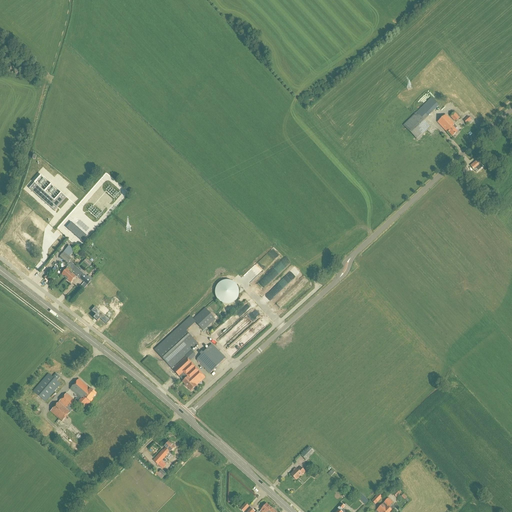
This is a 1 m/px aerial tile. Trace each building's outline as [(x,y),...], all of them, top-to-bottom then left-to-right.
[(431,98),(403,126),(418,140),(431,127),(424,120),(439,106),(431,98)] [(455,122),(459,118),(454,113),(450,117),(455,122)] [(458,132),(455,129),(457,127),(454,124),(446,115),(438,123),(446,132),(447,131),(452,137),(458,132)] [(474,171),(481,165),(477,160),(470,166),(474,171)] [(44,193),(33,184),(29,189),(54,211),(66,198),(62,194),(54,202),(44,193)] [(106,200),(110,197),(107,194),(100,202),(106,207),(109,203),(106,200)] [(86,236),(71,222),(66,227),(81,242),(86,236)] [(64,252),(60,257),(68,264),(70,262),(72,259),(69,257),(68,256),(72,251),(68,248),(64,252)] [(67,269),(62,275),(66,279),(76,268),(71,263),(68,266),(67,268),(68,268),(67,269)] [(76,268),(66,279),(71,283),(76,277),(77,278),(78,277),(82,272),(76,268)] [(275,288),(280,292),(299,274),(295,269),(275,288)] [(84,274),(80,279),(84,282),(87,285),(91,281),(84,274)] [(235,303),(238,301),(240,297),(241,293),(240,289),(238,285),(235,283),(232,281),(228,281),(224,281),(221,283),(218,286),(216,290),(216,294),(217,298),(219,301),(223,304),(227,305),(231,305),(235,303)] [(253,300),(237,316),(242,321),(258,305),(253,300)] [(110,320),(95,307),(91,311),(96,315),(93,318),(97,322),(100,319),(106,324),(110,320)] [(216,320),(205,308),(193,319),(191,317),(154,350),(183,381),(182,382),(191,391),(196,386),(205,378),(199,371),(190,361),(195,356),(194,355),(195,354),(192,351),(198,344),(186,332),(196,323),(203,331),(216,320)] [(246,328),(243,323),(236,327),(239,331),(246,328)] [(210,374),(226,358),(212,344),(197,359),(197,361),(210,374)] [(60,377),(56,373),(52,377),(48,374),(33,391),(45,402),(61,384),(57,381),(60,377)] [(75,400),(78,403),(79,403),(84,408),(90,402),(89,402),(96,394),(91,389),(90,389),(79,379),(70,389),(73,393),(78,397),(75,400)] [(78,403),(75,400),(70,396),(67,393),(50,412),(58,419),(55,423),(59,426),(78,403)] [(171,452),(175,448),(168,442),(164,447),(165,448),(163,451),(162,450),(153,461),(158,466),(167,455),(167,454),(170,451),(171,452)] [(306,461),(314,452),(309,447),(301,456),(306,461)] [(305,472),(300,467),(297,470),(296,469),(290,475),(296,480),(301,475),(302,475),(305,472)] [(161,479),(163,477),(166,474),(161,470),(156,475),(161,479)] [(396,498),(401,492),(397,488),(392,494),(396,498)] [(361,494),(357,490),(354,494),(358,498),(365,505),(369,501),(361,494)] [(375,505),(384,495),(381,491),(371,501),(375,505)] [(389,511),(391,510),(394,507),(394,506),(392,504),(393,503),(388,498),(376,510),(377,511),(389,511)] [(243,511),(244,511),(249,506),(245,503),(240,509),(243,511)]
